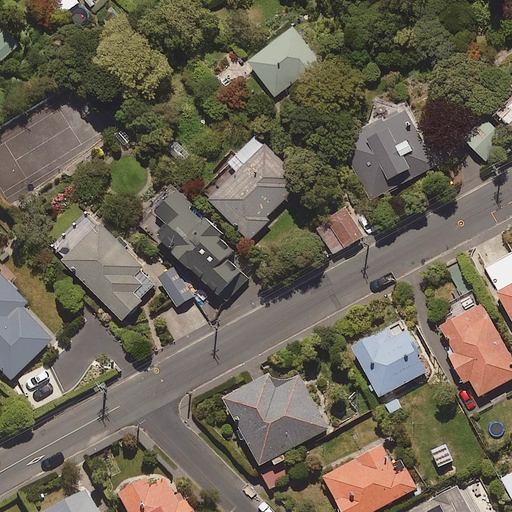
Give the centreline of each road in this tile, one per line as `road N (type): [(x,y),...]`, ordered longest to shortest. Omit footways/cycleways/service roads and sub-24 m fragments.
road 1 (tertiary): [(511,190),(136,396)]
road 2 (residential): [(252,511),(136,396)]
road 3 (tertiary): [(136,396),(0,468)]
